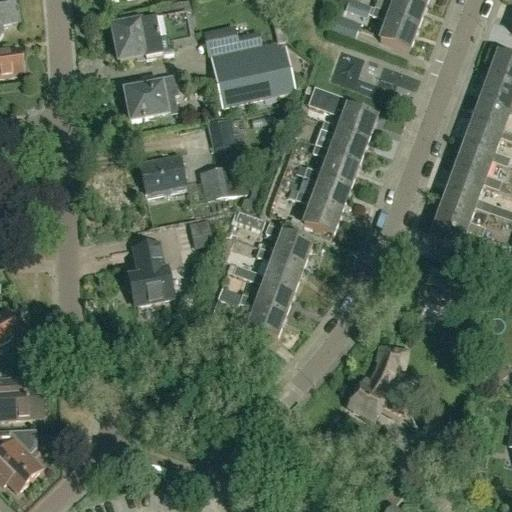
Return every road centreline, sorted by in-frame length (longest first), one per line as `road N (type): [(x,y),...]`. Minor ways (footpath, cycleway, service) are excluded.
road 1 (residential): [(106,448),(170,474),(228,465),(339,338),(356,314),(476,0)]
road 2 (residential): [(106,448),(104,411),(73,329),(68,266)]
road 3 (residential): [(68,266),(62,122)]
road 4 (residential): [(62,122),(55,0)]
